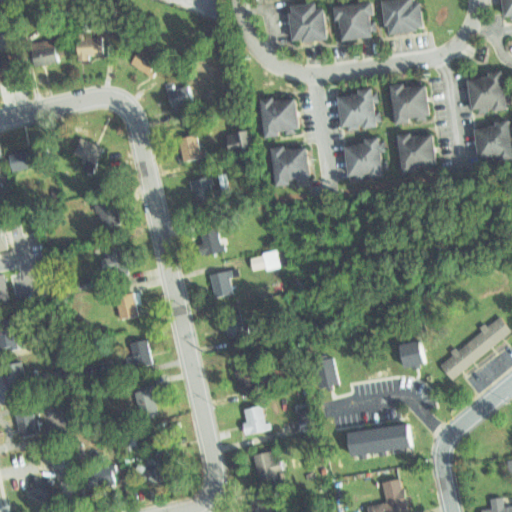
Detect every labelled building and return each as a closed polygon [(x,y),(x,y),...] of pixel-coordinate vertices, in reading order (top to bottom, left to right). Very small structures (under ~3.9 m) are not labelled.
[(355,0),(336,3),(342,42),(380,37),(374,0),(355,0)] [(385,0),(391,36),(429,31),(424,0),(385,0)] [(287,8),(293,48),(330,43),(324,3),(287,8)] [(95,63),(95,54),(106,54),(106,39),(80,39),(80,63),(95,63)] [(34,65),(60,59),(56,40),(30,46),(34,65)] [(130,61),(150,78),(163,63),(142,46),(130,61)] [(0,80),(1,84),(15,81),(10,56),(0,58),(0,80)] [(466,76),(472,115),(510,110),(504,70),(466,76)] [(389,80),(395,120),(433,115),(427,75),(389,80)] [(172,107),(198,101),(193,82),(167,88),(172,107)] [(340,89),(346,128),(383,123),(377,83),(340,89)] [(260,95),(266,135),(303,129),(297,90),(260,95)] [(511,118),(475,123),(481,163),(511,158),(511,118)] [(396,133),(402,173),(440,168),(434,128),(396,133)] [(254,148),(251,130),(229,133),(231,152),(254,148)] [(346,139),(352,179),(390,173),(384,133),(346,139)] [(73,151),(96,164),(106,147),(83,134),(73,151)] [(179,139),(185,164),(205,160),(198,134),(179,139)] [(270,146),(276,186),(313,180),(307,140),(270,146)] [(15,170),(41,164),(37,145),(11,151),(15,170)] [(216,201),(210,175),(191,180),(197,206),(216,201)] [(120,224),(118,201),(95,204),(96,213),(101,212),(103,226),(120,224)] [(0,251),(9,249),(2,221),(0,221),(0,251)] [(226,250),(219,225),(200,229),(206,255),(226,250)] [(101,258),(103,274),(128,270),(124,244),(107,247),(109,257),(101,258)] [(281,265),(278,250),(251,256),(255,271),(281,265)] [(236,295),(230,269),(211,274),(217,300),(236,295)] [(0,300),(9,298),(2,272),(0,272),(0,300)] [(142,314),(135,289),(116,293),(123,319),(142,314)] [(248,335),(241,309),(222,314),(229,340),(248,335)] [(456,378),(511,339),(511,325),(504,314),(441,357),(456,378)] [(0,350),(17,346),(10,321),(0,323),(0,350)] [(155,365),(148,340),(129,344),(136,370),(155,365)] [(402,345),(406,367),(429,363),(424,340),(402,345)] [(28,383),(22,357),(3,362),(9,388),(28,383)] [(344,384),(339,358),(319,362),(324,388),(344,384)] [(260,391),(254,365),(235,370),(241,396),(260,391)] [(162,410),(155,384),(136,389),(142,415),(162,410)] [(317,428),(311,401),(296,404),(302,431),(317,428)] [(41,432),(34,406),(15,411),(22,437),(41,432)] [(275,432),(273,422),(266,424),(262,407),(245,410),(247,423),(243,424),(246,438),(275,432)] [(352,428),(358,458),(417,447),(412,417),(352,428)] [(146,460),(158,437),(179,448),(162,482),(147,474),(152,466),(146,460)] [(282,478),(276,452),(257,457),(263,482),(282,478)] [(90,487),(116,481),(112,462),(86,467),(90,487)] [(62,491),(39,477),(29,494),(52,508),(62,491)] [(403,482),(411,511),(367,511),(367,510),(390,503),(386,487),(403,482)] [(267,511),(271,502),(252,496),(247,511),(267,511)] [(483,509),(483,511),(511,511),(511,505),(505,506),(504,496),(492,498),(493,508),(483,509)]
